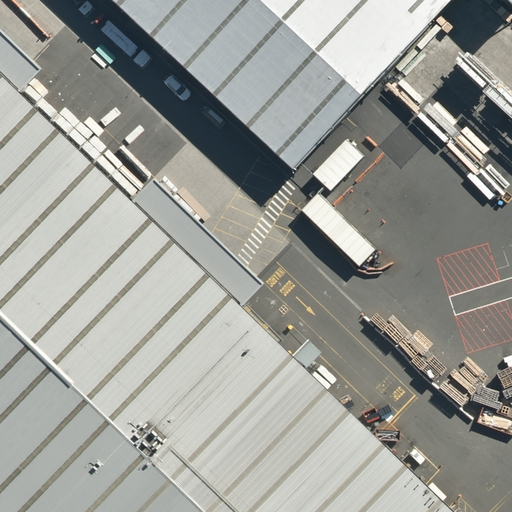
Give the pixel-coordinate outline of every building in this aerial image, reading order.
[(104,0),(288,174),(451,0),(104,0)] [(511,0),(498,0),(511,12),(511,0)] [(0,511),(459,511),(240,301),(266,274),(156,167),(131,193),(20,86),(41,65),(0,25),(0,511)] [(348,136),(314,171),(332,188),(366,153),(348,136)] [(363,238),(316,194),(302,209),(349,254),(363,238)]
